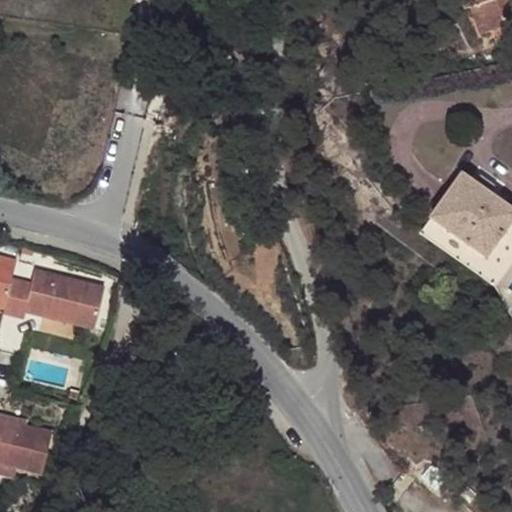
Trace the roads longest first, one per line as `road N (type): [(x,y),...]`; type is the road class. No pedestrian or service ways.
road 1 (residential): [(294,0),(282,162),(328,335),(329,381),(307,412)]
road 2 (tertiary): [(307,412),(204,292),(109,237)]
road 3 (unclassified): [(109,237),(138,116),(143,0)]
